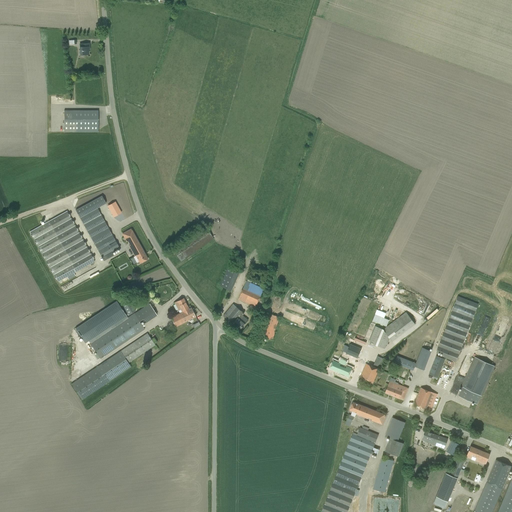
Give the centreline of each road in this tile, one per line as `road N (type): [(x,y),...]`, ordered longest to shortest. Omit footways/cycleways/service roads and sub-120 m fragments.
road 1 (unclassified): [(217,323),(162,255),(131,187),(111,103),(102,0)]
road 2 (unclassified): [(506,450),(245,344),(217,323)]
road 3 (unclassified): [(213,511),(217,323)]
road 4 (track): [(0,223),(128,175)]
